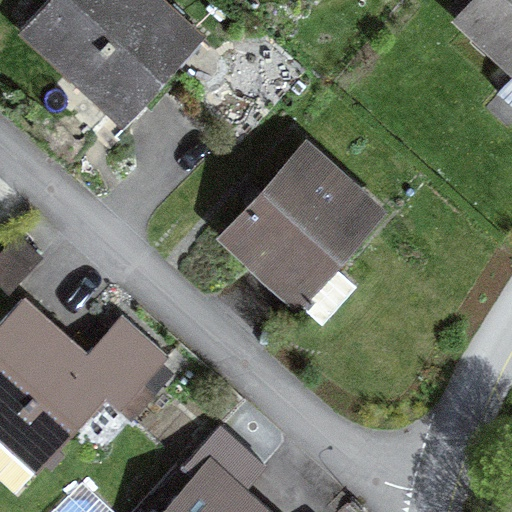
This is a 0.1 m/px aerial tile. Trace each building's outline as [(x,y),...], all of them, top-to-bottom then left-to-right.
[(202,30),(168,0),(38,0),(16,24),(122,118),(202,30)] [(511,0),(468,0),(442,32),(511,90),(511,0)] [(389,210),(302,136),(216,236),(303,310),(389,210)] [(43,261),(15,232),(0,246),(0,288),(8,296),(43,261)] [(87,361),(30,309),(0,341),(0,430),(46,472),(147,362),(114,332),(87,361)] [(267,470),(213,421),(173,465),(199,488),(176,511),(269,511),(247,492),(267,470)]
